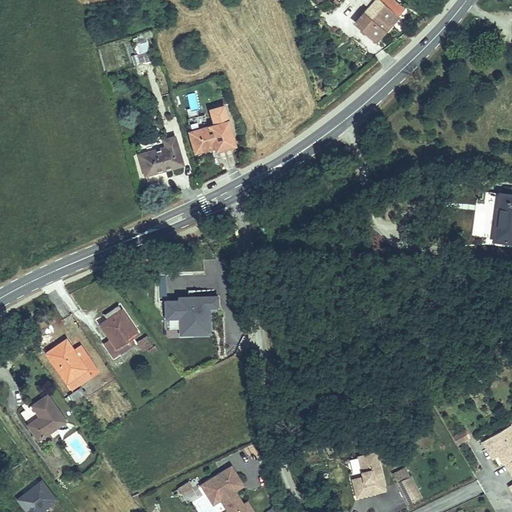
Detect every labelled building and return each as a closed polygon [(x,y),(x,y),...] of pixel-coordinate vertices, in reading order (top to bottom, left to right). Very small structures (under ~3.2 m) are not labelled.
[(366,16),(359,24),(380,41),(399,17),(378,0),(377,0),(363,0),(361,2),(358,0),(353,0),(350,4),(366,16)] [(378,0),(399,17),(404,10),(391,0),(378,0)] [(135,45),(141,64),(151,61),(145,42),(135,45)] [(195,92),(186,94),(190,112),(199,110),(195,92)] [(188,132),(194,154),(211,150),(212,154),(236,147),(228,120),(224,105),(209,109),(213,125),(188,132)] [(164,145),(136,154),(144,179),(184,167),(175,135),(162,139),(164,145)] [(511,239),(511,230),(496,229),(498,205),(499,185),(489,184),(485,236),(511,239)] [(496,229),(511,230),(511,186),(499,185),(498,205),(496,229)] [(182,334),(193,334),(193,327),(203,327),(203,323),(211,323),(210,307),(219,307),(219,296),(195,296),(195,302),(190,302),(190,300),(167,300),(167,317),(181,317),(182,334)] [(113,361),(122,356),(118,349),(131,340),(139,336),(121,309),(99,324),(111,341),(104,346),(113,361)] [(178,337),(177,320),(165,320),(165,337),(178,337)] [(193,327),(193,334),(211,333),(211,323),(203,323),(203,327),(193,327)] [(149,338),(139,344),(143,351),(153,345),(149,338)] [(118,349),(122,356),(135,347),(131,340),(118,349)] [(44,355),(63,384),(83,371),(86,376),(95,370),(85,355),(78,360),(66,341),(44,355)] [(83,371),(63,384),(67,390),(87,377),(86,376),(83,371)] [(71,399),(67,402),(70,406),(87,395),(84,389),(70,398),(71,399)] [(44,396),(32,404),(40,417),(30,424),(38,437),(61,422),(44,396)] [(511,425),(507,428),(484,441),(500,468),(502,466),(511,483),(511,486),(511,487),(511,488),(511,425)] [(472,439),(466,429),(454,437),(460,446),(472,439)] [(352,478),(357,496),(386,489),(376,451),(358,455),(362,471),(365,470),(366,474),(363,475),(352,478)] [(347,458),(351,473),(362,471),(358,455),(347,458)] [(200,485),(205,494),(213,489),(219,500),(226,511),(251,511),(246,503),(242,505),(234,492),(232,488),(240,483),(231,467),(200,485)] [(421,499),(410,477),(396,484),(407,506),(421,499)] [(38,480),(17,501),(28,511),(39,511),(55,497),(38,480)] [(180,494),(191,487),(188,482),(177,488),(180,494)] [(242,487),(240,483),(232,488),(234,492),(242,487)] [(213,489),(205,494),(212,505),(219,500),(213,489)]
